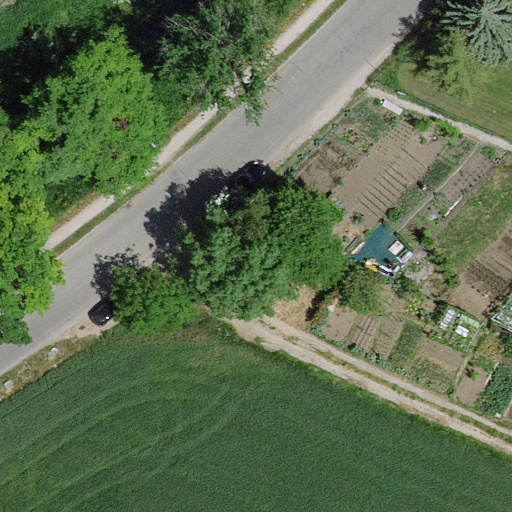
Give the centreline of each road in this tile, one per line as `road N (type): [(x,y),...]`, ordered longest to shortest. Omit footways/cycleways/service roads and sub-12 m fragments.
road 1 (unclassified): [(388,0),(134,241),(0,342)]
road 2 (track): [(134,241),(255,321),(511,438)]
